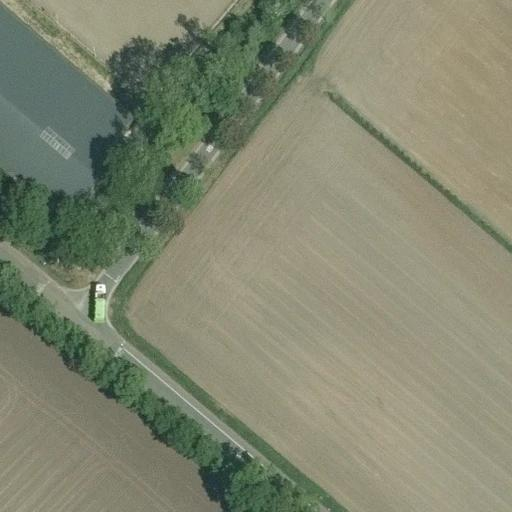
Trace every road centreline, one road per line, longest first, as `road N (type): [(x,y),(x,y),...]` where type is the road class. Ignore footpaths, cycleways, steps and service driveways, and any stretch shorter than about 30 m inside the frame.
road 1 (unclassified): [(75,321),(322,0)]
road 2 (tertiary): [(298,511),(75,321)]
